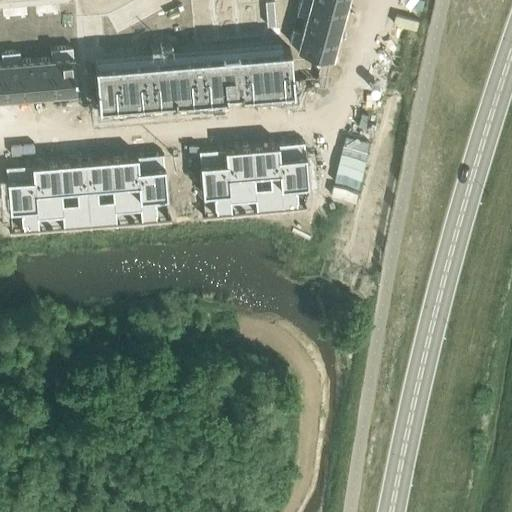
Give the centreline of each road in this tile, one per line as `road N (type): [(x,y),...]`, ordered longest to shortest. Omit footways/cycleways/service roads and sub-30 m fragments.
road 1 (secondary): [(390,511),(442,286),(511,54)]
road 2 (residential): [(0,138),(348,114)]
